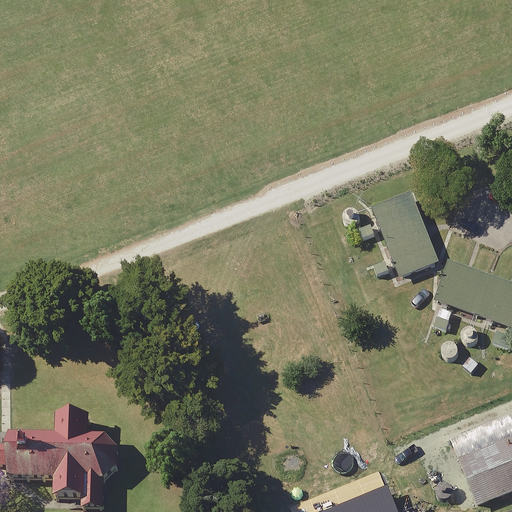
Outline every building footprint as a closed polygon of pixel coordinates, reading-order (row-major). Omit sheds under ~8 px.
[(437,266),(410,196),(372,210),(399,280),(437,266)] [(511,287),(450,265),(436,304),(511,330),(511,287)] [(316,388),(294,396),(297,404),(304,401),(306,407),(321,402),(316,388)] [(511,493),(511,418),(451,443),(476,507),(511,493)] [(109,442),(92,441),(93,422),(59,421),(59,439),(13,438),(12,450),(0,449),(0,470),(13,471),(12,484),(57,486),(56,504),(84,505),(83,511),(106,511),(108,486),(121,474),(122,455),(109,442)] [(378,511),(368,485),(297,511),(378,511)]
